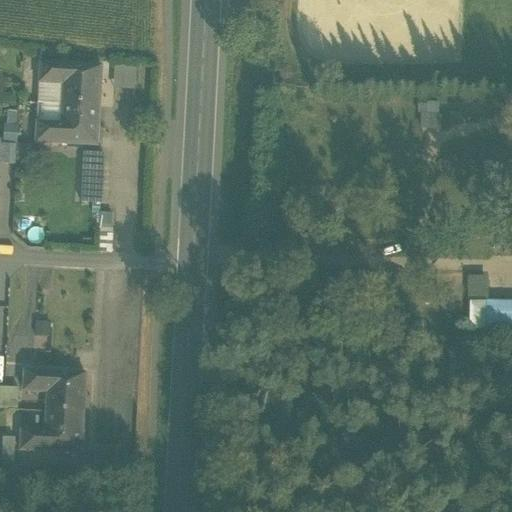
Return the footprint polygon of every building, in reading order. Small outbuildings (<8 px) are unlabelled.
[(101,68),(40,65),(39,85),(63,86),(62,106),(99,108),(101,68)] [(137,70),(115,69),(114,88),(135,90),(137,70)] [(99,108),(62,106),(61,126),(37,124),(35,145),(97,148),(99,108)] [(104,156),(83,155),(82,179),(103,180),(104,156)] [(98,250),(112,249),(110,213),(97,213),(98,250)] [(511,330),(511,300),(485,300),(486,275),(468,275),(467,330),(511,330)] [(49,335),(49,323),(35,323),(35,334),(49,335)] [(85,376),(24,372),(22,393),(46,394),(45,414),(83,416),(85,376)] [(0,387),(0,407),(17,408),(17,387),(0,387)] [(83,416),(45,414),(44,433),(20,432),(19,452),(81,456),(83,416)] [(14,447),(5,447),(3,463),(13,464),(14,447)]
